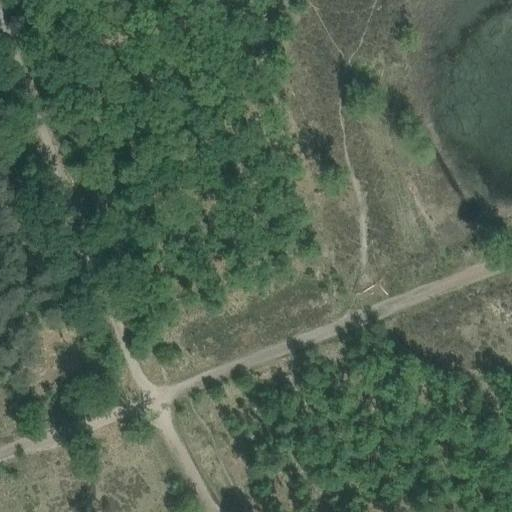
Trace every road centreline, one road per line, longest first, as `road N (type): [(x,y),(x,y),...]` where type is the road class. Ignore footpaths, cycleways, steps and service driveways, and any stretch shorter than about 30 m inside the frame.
road 1 (track): [(146,399),(5,0)]
road 2 (track): [(511,261),(146,399)]
road 3 (track): [(146,399),(0,454)]
